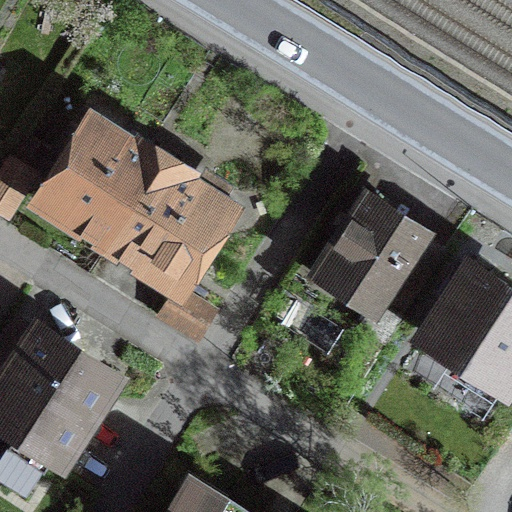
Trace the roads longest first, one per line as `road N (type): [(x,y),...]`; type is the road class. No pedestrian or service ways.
road 1 (residential): [(203,361),(383,94)]
road 2 (residential): [(203,361),(445,511)]
road 3 (residential): [(0,235),(203,361)]
road 4 (residential): [(106,511),(203,361)]
road 5 (tertiary): [(383,94),(233,0)]
road 6 (tertiary): [(511,172),(383,94)]
